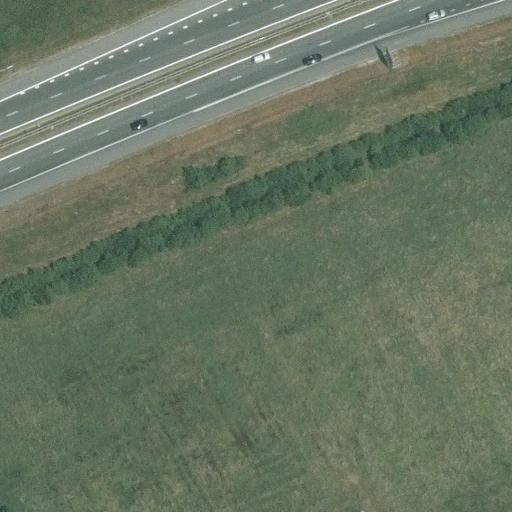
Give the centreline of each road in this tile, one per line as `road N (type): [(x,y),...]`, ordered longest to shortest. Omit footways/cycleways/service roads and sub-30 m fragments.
road 1 (motorway): [(0,177),(442,0)]
road 2 (motorway): [(293,0),(0,118)]
